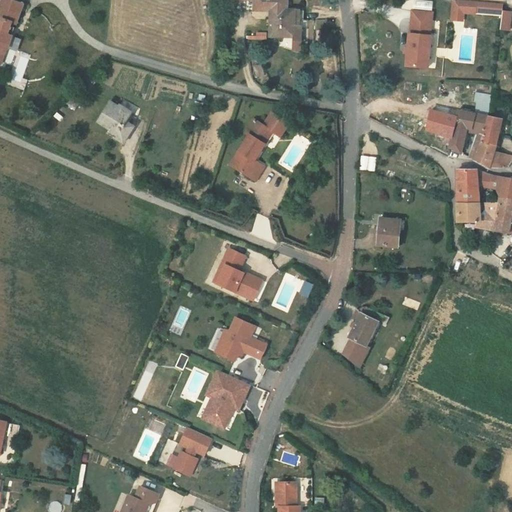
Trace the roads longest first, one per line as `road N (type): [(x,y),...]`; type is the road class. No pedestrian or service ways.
road 1 (residential): [(341,271),(0,133)]
road 2 (unclassified): [(249,511),(258,449),(341,271)]
road 3 (unclassified): [(341,271),(350,121)]
road 4 (unclassified): [(447,162),(452,235),(497,264)]
road 5 (unclassified): [(350,121),(345,0)]
